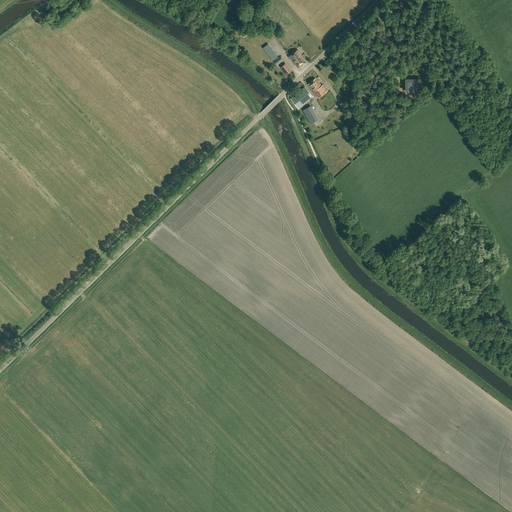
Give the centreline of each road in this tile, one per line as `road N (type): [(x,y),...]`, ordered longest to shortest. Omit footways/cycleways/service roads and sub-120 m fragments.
road 1 (unclassified): [(0,369),(380,0)]
road 2 (track): [(106,0),(212,70),(259,118)]
road 3 (track): [(146,0),(283,94)]
